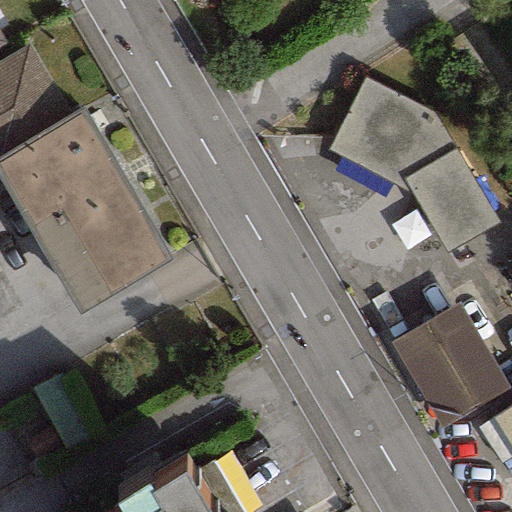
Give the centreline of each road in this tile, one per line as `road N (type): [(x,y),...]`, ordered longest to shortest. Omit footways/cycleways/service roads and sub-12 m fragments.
road 1 (primary): [(121,0),(418,511)]
road 2 (unknown): [(416,3),(511,127)]
